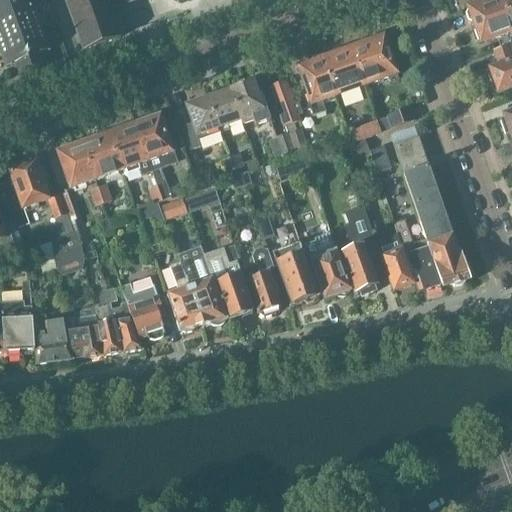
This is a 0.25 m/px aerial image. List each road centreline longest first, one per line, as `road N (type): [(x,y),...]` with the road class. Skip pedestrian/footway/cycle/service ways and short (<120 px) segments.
road 1 (tertiary): [(511,328),(436,322),(145,381),(0,400)]
road 2 (residential): [(0,135),(362,0)]
road 3 (unclassified): [(511,276),(416,0)]
